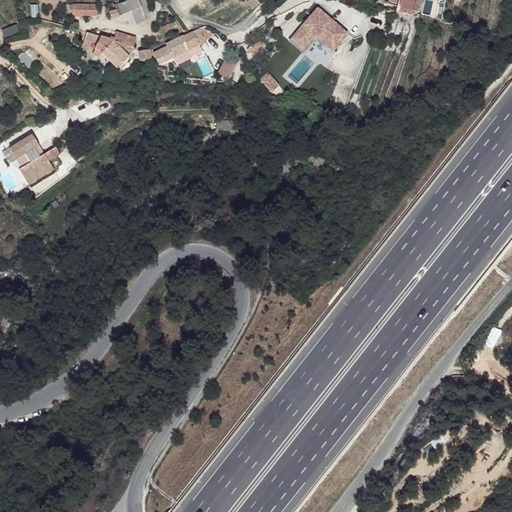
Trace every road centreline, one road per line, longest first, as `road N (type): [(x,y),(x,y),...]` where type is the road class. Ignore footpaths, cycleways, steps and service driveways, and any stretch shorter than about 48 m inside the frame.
road 1 (unclassified): [(138,497),(141,471),(249,305),(247,282),(223,258),(188,252),(158,268),(116,334),(63,389),(0,413)]
road 2 (motorway): [(511,128),(206,511)]
road 3 (motorway): [(256,511),(511,189)]
road 4 (unclassified): [(511,283),(412,402),(336,511)]
